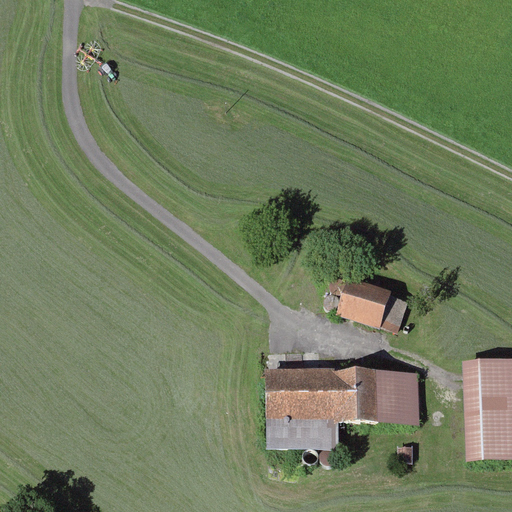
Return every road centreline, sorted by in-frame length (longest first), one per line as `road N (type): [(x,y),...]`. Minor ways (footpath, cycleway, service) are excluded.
road 1 (track): [(76,0),(70,101),(80,143),(354,366)]
road 2 (track): [(511,177),(199,35),(90,0)]
